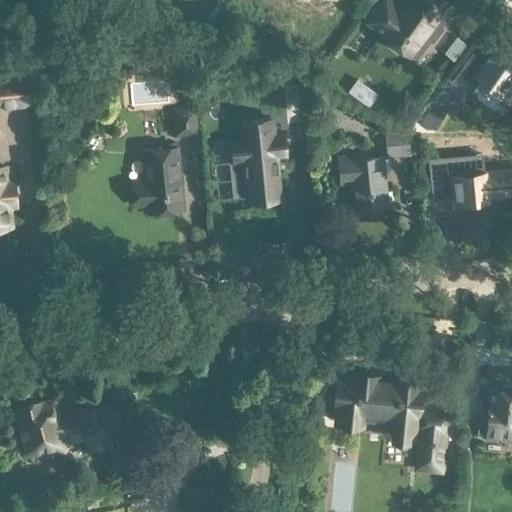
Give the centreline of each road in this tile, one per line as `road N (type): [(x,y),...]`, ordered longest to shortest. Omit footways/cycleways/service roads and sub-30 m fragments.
road 1 (residential): [(256,511),(295,303),(348,287),(511,272)]
road 2 (track): [(295,303),(128,337),(0,350)]
